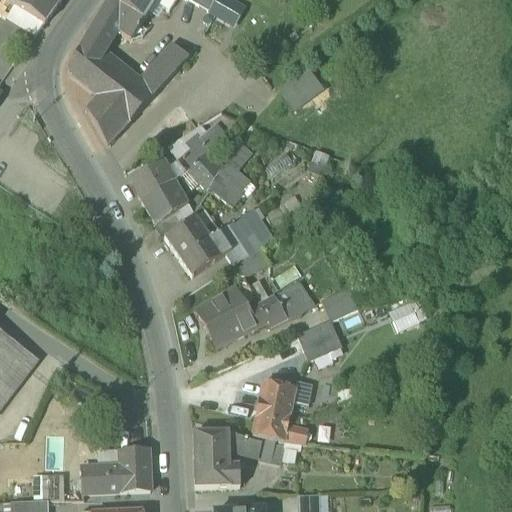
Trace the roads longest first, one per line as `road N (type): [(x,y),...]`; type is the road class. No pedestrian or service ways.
road 1 (secondary): [(169,424),(121,234),(34,77)]
road 2 (residential): [(0,309),(169,424)]
